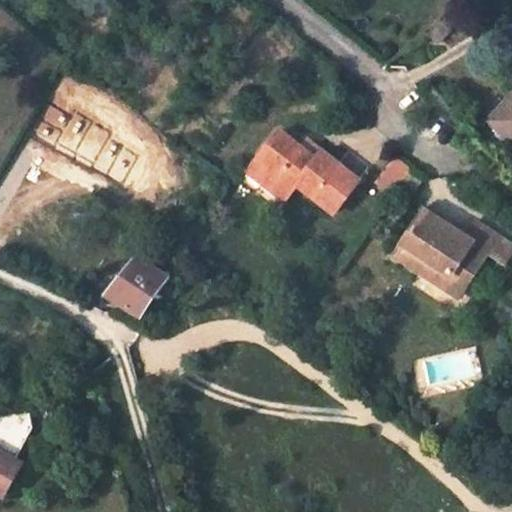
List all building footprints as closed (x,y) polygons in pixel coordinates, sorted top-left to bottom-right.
[(427,37),(435,44),(451,30),(443,22),(427,37)] [(511,105),(493,126),(511,144),(511,105)] [(313,162),(303,154),(282,137),(257,166),(272,178),(264,189),(285,206),(298,191),(335,220),(362,186),(320,154),(313,162)] [(303,154),(313,162),(320,154),(309,146),(303,154)] [(257,166),(249,177),(264,189),(272,178),(257,166)] [(414,180),(399,169),(381,191),(395,203),(414,180)] [(471,246),(429,220),(402,264),(452,296),(459,284),(471,290),(490,260),(508,272),(511,265),(511,251),(481,232),(471,246)] [(164,299),(175,284),(137,260),(111,301),(134,315),(150,290),(164,299)] [(471,290),(459,284),(452,296),(463,303),(471,290)] [(0,487),(10,492),(24,458),(17,455),(34,430),(24,420),(0,413),(0,487)]
